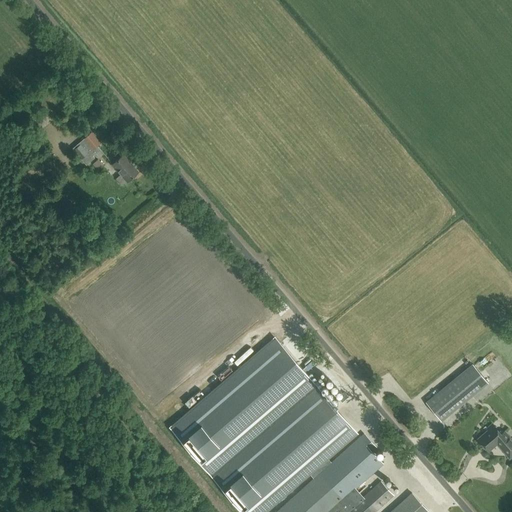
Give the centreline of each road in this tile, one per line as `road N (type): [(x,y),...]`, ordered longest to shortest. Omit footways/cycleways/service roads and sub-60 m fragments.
road 1 (unclassified): [(469,511),(30,0)]
road 2 (track): [(0,293),(11,284),(131,428),(131,480)]
road 3 (track): [(131,511),(131,480),(0,433)]
